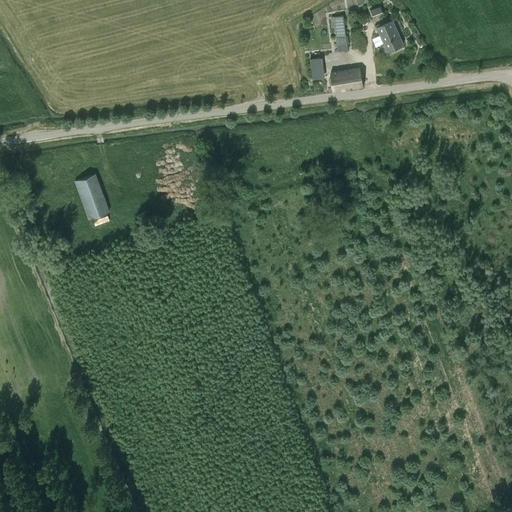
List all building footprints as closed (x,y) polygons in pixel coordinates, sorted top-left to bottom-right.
[(380,6),(370,9),(373,16),(382,12),(380,6)] [(343,15),(330,17),(332,27),(335,27),(338,51),(348,50),(343,15)] [(393,20),(377,27),(388,51),(404,44),(393,20)] [(322,57),(310,58),(313,79),(325,78),(322,57)] [(360,68),(331,73),(334,90),(363,86),(360,68)] [(110,211),(96,172),(74,180),(88,219),(110,211)]
